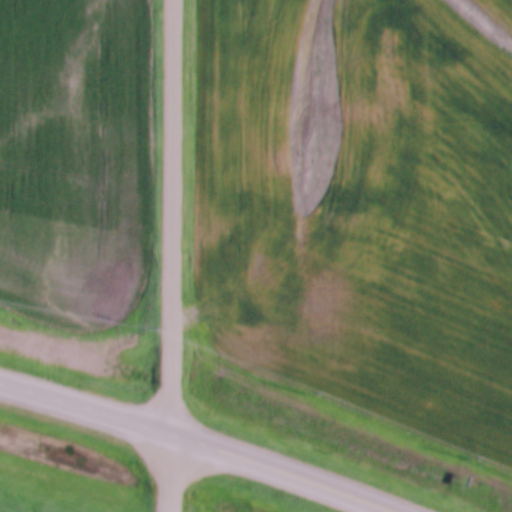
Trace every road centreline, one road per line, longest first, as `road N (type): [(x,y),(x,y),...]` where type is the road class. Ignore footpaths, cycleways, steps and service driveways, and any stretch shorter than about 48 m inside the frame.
road 1 (tertiary): [(170,435),(175,0)]
road 2 (secondary): [(378,511),(170,435),(0,386)]
